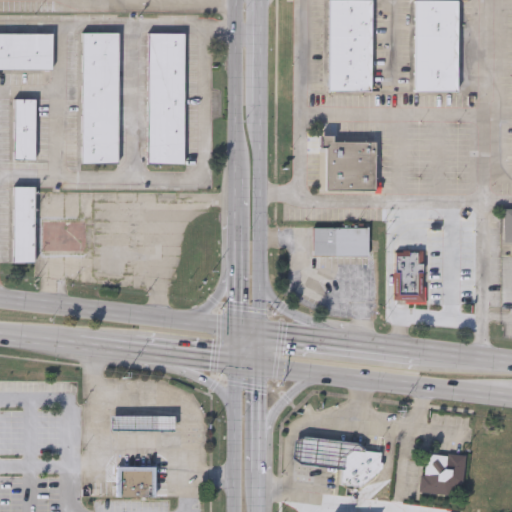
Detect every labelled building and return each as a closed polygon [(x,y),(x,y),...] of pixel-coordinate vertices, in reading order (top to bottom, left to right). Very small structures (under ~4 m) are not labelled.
[(370,0),(370,91),(327,91),(327,0),(370,0)] [(413,0),(455,0),(455,91),(413,91),(413,0)] [(0,67),(0,31),(51,31),(51,67),(0,67)] [(82,160),(82,31),(118,31),(118,160),(82,160)] [(148,31),(183,31),(183,161),(148,161),(148,31)] [(14,156),(14,97),(35,97),(35,156),(14,156)] [(331,139),(373,139),(373,192),(318,192),(319,133),(331,133),(331,139)] [(34,259),(13,259),(13,183),(34,183),(34,259)] [(511,206),(511,240),(502,240),(502,206),(511,206)] [(367,254),(312,254),(312,226),(367,226),(367,254)] [(393,299),(393,249),(423,249),(423,300),(393,299)] [(174,417),(112,417),(112,431),(174,431),(174,417)] [(340,483),(341,467),(343,447),(363,449),(380,450),(378,469),(359,484),(340,483)] [(418,491),(420,473),(423,473),(424,458),(431,452),(439,453),(447,454),(447,452),(465,454),(463,475),(462,482),(448,494),(418,491)] [(155,496),(115,496),(115,465),(155,465),(155,496)]
